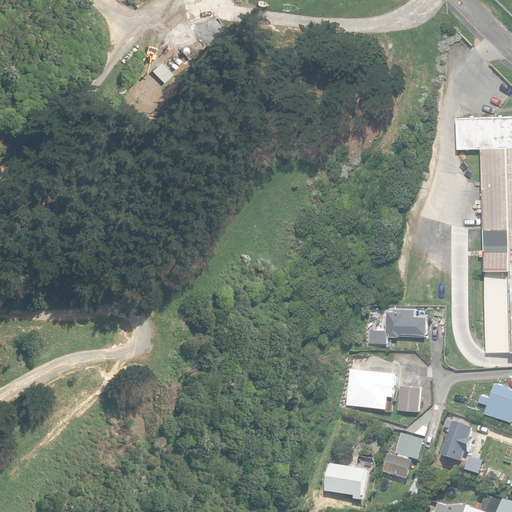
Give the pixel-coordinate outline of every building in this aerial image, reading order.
[(169,82),(173,73),(163,69),(159,77),(169,82)] [(484,147),(489,351),(511,350),(511,114),(459,117),(460,148),(484,147)] [(391,336),(402,336),(402,334),(429,334),(430,316),(417,316),(417,308),(395,308),(395,311),(389,311),(388,333),(391,333),(391,336)] [(349,404),(389,407),(390,395),(396,396),(398,371),(352,367),(349,404)] [(489,403),(486,412),(511,420),(511,387),(510,386),(511,382),(506,380),(505,383),(497,381),(492,395),(483,393),(480,400),(489,403)] [(399,409),(420,410),(422,386),(402,384),(399,409)] [(497,472),(506,442),(473,431),(476,419),(449,412),(445,427),(448,428),(437,462),(464,470),(469,467),(470,464),(497,472)] [(426,436),(429,427),(424,426),(416,434),(426,436)] [(385,472),(409,479),(414,461),(407,459),(407,457),(420,461),(426,440),(403,433),(397,454),(399,454),(399,456),(390,454),(385,472)] [(355,500),(363,501),(368,469),(331,463),(326,492),(356,496),(355,500)] [(504,501),(486,495),(481,511),(460,505),(449,505),(439,503),(436,511),(511,511),(511,501),(504,499),(504,501)]
